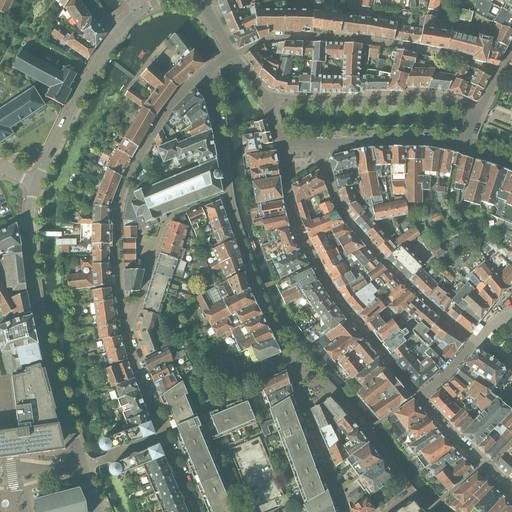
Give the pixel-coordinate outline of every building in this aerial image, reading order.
[(0,0),(0,11),(6,14),(12,0),(0,0)] [(58,0),(64,10),(65,9),(70,0),(58,0)] [(78,0),(70,0),(65,9),(72,18),(85,9),(78,0)] [(238,10),(233,0),(216,0),(224,17),(238,11),(238,10)] [(247,46),(250,44),(269,35),(269,31),(304,32),(304,28),(310,29),(310,32),(313,32),(314,29),(315,12),(313,12),(291,11),(262,11),(259,11),(258,0),(250,0),(251,6),(247,7),(240,10),(238,10),(238,11),(224,17),(239,49),(247,46)] [(233,0),(238,10),(247,7),(245,3),(243,0),(233,0)] [(342,16),(343,16),(341,33),(355,34),(367,36),(370,19),(370,14),(371,11),(371,8),(372,0),(363,0),(363,7),(365,7),(365,13),(359,12),(358,18),(354,17),(354,14),(344,12),(343,16),(342,16)] [(447,50),(451,33),(453,28),(454,22),(435,18),(437,12),(440,0),(430,0),(426,16),(425,21),(420,45),(426,46),(426,48),(428,49),(429,46),(447,50)] [(476,0),(473,13),(486,19),(487,16),(492,4),(489,3),(484,0),(476,0)] [(502,10),(511,15),(511,7),(505,2),(503,4),(500,9),(502,10)] [(85,9),(72,18),(76,25),(79,29),(82,34),(93,20),(91,18),(85,9)] [(471,24),(473,13),(458,9),(455,20),(471,24)] [(486,19),(491,22),(494,23),(496,24),(511,32),(511,15),(502,10),(497,19),(492,18),(487,16),(486,19)] [(371,11),(370,14),(370,19),(367,36),(395,40),(397,24),(397,23),(373,20),(374,12),(371,11)] [(314,29),(341,33),(343,16),(342,16),(315,12),(314,29)] [(455,20),(454,22),(453,28),(471,32),(473,24),(476,25),(476,23),(489,27),(491,22),(486,19),(473,13),(471,24),(455,20)] [(398,17),(397,23),(397,24),(395,40),(403,41),(406,27),(407,18),(402,18),(398,17)] [(412,43),(415,28),(410,27),(411,19),(407,18),(406,27),(403,41),(403,42),(412,43)] [(56,29),(51,35),(61,42),(62,41),(66,44),(65,45),(74,50),(72,53),(78,57),(79,54),(87,60),(88,60),(96,47),(106,35),(93,20),(82,34),(79,29),(75,32),(71,36),(67,34),(68,32),(58,26),(56,29)] [(419,29),(415,28),(412,43),(420,45),(425,21),(422,21),(421,21),(419,29)] [(511,38),(511,32),(496,24),(494,31),(493,36),(497,38),(494,44),(507,47),(511,38)] [(478,40),(451,33),(447,50),(474,57),(473,60),(485,63),(488,52),(491,43),(491,40),(479,37),(478,40)] [(204,65),(182,36),(174,35),(170,40),(182,55),(183,54),(186,58),(165,77),(152,65),(141,77),(152,87),(151,87),(147,92),(152,96),(148,102),(130,89),(125,97),(143,108),(124,139),(138,148),(146,134),(152,123),(155,117),(176,89),(204,65)] [(281,55),(285,42),(279,43),(276,54),(281,55)] [(292,59),(292,60),(303,61),(303,56),(303,43),(285,42),(281,55),(282,55),(281,58),(292,59)] [(303,43),(303,56),(312,56),(313,43),(303,43)] [(312,56),(311,72),(311,75),(310,93),(320,93),(321,77),(321,76),(323,76),(325,74),(327,72),(327,70),(327,67),(326,65),(324,64),(324,63),(325,59),(325,58),(324,58),(325,43),(313,43),(312,56)] [(343,60),(345,44),(339,44),(333,43),(325,43),(324,58),(325,58),(325,59),(343,60)] [(491,43),(488,52),(502,56),(507,47),(494,44),(491,43)] [(362,45),(345,44),(343,60),(342,77),(342,94),(358,94),(358,93),(359,77),(359,76),(360,62),(362,45)] [(260,77),(268,52),(264,45),(259,47),(254,50),(244,56),(260,77)] [(368,58),(378,59),(379,47),(370,46),(368,58)] [(396,50),(392,67),(393,67),(392,72),(403,75),(405,68),(405,69),(411,70),(412,70),(413,64),(415,64),(406,62),(409,52),(399,51),(396,50)] [(74,83),(73,82),(76,76),(78,76),(78,74),(76,74),(76,70),(77,69),(76,68),(74,69),(68,66),(63,67),(60,72),(20,52),(12,69),(50,88),(49,90),(48,89),(47,90),(48,91),(46,96),(45,95),(44,96),(45,97),(45,98),(46,98),(62,106),(63,107),(63,106),(64,106),(65,105),(64,105),(67,100),(68,99),(67,99),(69,94),(70,95),(71,94),(70,94),(71,90),(69,89),(72,83),(74,84),(74,83)] [(259,77),(273,89),(280,63),(279,63),(272,60),(274,54),(268,52),(260,77),(259,77)] [(417,54),(409,52),(406,62),(415,64),(416,61),(417,58),(416,58),(417,54)] [(498,66),(502,56),(488,52),(485,63),(498,66)] [(299,73),(299,75),(290,74),(292,60),(292,59),(281,58),(279,63),(280,63),(273,89),(286,92),(288,80),(299,82),(300,73),(299,73)] [(379,72),(384,72),(386,65),(384,64),(384,60),(377,59),(376,71),(379,72)] [(412,70),(411,70),(412,70),(409,75),(405,88),(417,88),(423,69),(425,63),(416,61),(415,64),(413,64),(412,70)] [(457,80),(470,85),(471,84),(477,87),(478,87),(483,89),(490,76),(477,70),(473,78),(466,74),(469,67),(459,64),(457,70),(455,75),(459,76),(457,80)] [(392,67),(390,75),(391,75),(387,91),(404,92),(405,88),(409,75),(404,74),(405,69),(405,68),(403,75),(392,72),(393,67),(392,67)] [(417,88),(429,88),(434,74),(435,70),(423,69),(417,88)] [(377,91),(379,78),(379,72),(376,71),(367,70),(367,77),(366,91),(377,91)] [(311,75),(311,72),(308,72),(308,74),(300,73),(299,82),(298,93),(310,93),(311,75)] [(384,73),(384,72),(379,72),(379,78),(377,91),(387,91),(391,75),(390,75),(384,73)] [(434,74),(429,88),(448,90),(454,76),(434,74)] [(455,75),(454,76),(448,90),(464,98),(470,85),(457,80),(459,76),(455,75)] [(359,76),(359,77),(358,93),(365,92),(366,91),(367,77),(359,76)] [(320,93),(342,94),(342,77),(321,77),(320,93)] [(288,80),(286,92),(298,93),(299,82),(288,80)] [(476,103),(483,90),(483,89),(478,87),(477,87),(471,84),(470,85),(464,98),(476,103)] [(0,143),(13,134),(10,129),(36,111),(45,106),(33,88),(32,89),(4,106),(0,109),(0,143)] [(186,116),(203,101),(195,89),(193,91),(173,111),(172,112),(174,115),(180,120),(185,116),(186,116)] [(186,116),(191,125),(191,126),(207,116),(203,101),(186,116)] [(188,140),(190,140),(211,131),(207,116),(191,126),(191,125),(180,132),(183,138),(185,136),(188,140)] [(273,143),(266,120),(259,122),(254,122),(257,133),(243,137),(243,156),(248,156),(262,154),(260,143),(264,145),(273,143)] [(211,131),(190,140),(188,140),(180,144),(178,140),(172,142),(170,143),(169,143),(168,141),(167,141),(166,139),(162,129),(155,142),(164,163),(176,157),(178,161),(188,157),(195,154),(197,159),(199,163),(199,164),(216,157),(211,131)] [(115,149),(117,150),(132,158),(138,148),(124,139),(118,135),(111,146),(115,148),(115,149)] [(372,148),(375,166),(377,174),(381,173),(382,166),(390,165),(389,147),(388,147),(388,148),(373,149),(373,148),(372,148)] [(389,147),(390,165),(393,195),(406,195),(406,192),(405,191),(405,148),(406,147),(389,147)] [(438,178),(442,151),(424,147),(424,148),(422,148),(422,160),(405,160),(405,191),(406,192),(406,195),(406,200),(406,201),(407,203),(422,203),(422,191),(430,191),(431,178),(438,178)] [(372,148),(354,151),(358,170),(360,182),(362,191),(365,200),(364,200),(366,204),(367,207),(369,209),(369,210),(373,209),(373,207),(372,205),(382,203),(376,174),(377,174),(375,166),(372,148)] [(422,160),(422,148),(405,148),(405,160),(422,160)] [(132,158),(117,150),(115,149),(112,154),(105,149),(103,154),(127,168),(132,158)] [(345,153),(349,169),(350,173),(358,170),(354,151),(345,153)] [(450,174),(451,170),(454,153),(442,151),(438,178),(443,179),(444,173),(450,174)] [(262,154),(248,156),(250,171),(278,166),(277,163),(276,152),(262,154)] [(345,153),(337,155),(342,175),(350,173),(349,169),(345,153)] [(458,155),(454,153),(451,170),(457,171),(455,183),(454,189),(463,191),(465,185),(466,185),(473,160),(458,155)] [(122,177),(127,168),(103,154),(101,158),(108,162),(104,169),(107,171),(107,169),(122,177)] [(178,161),(180,164),(183,170),(198,164),(199,163),(197,159),(195,154),(188,157),(178,161)] [(331,157),(329,160),(334,177),(342,175),(337,155),(331,157)] [(136,221),(136,222),(139,221),(140,226),(143,225),(144,227),(145,227),(149,225),(150,227),(158,224),(157,222),(167,218),(166,215),(223,193),(220,180),(223,179),(221,172),(219,172),(216,157),(199,164),(199,163),(198,164),(183,170),(149,185),(147,180),(130,187),(126,198),(124,209),(123,220),(136,221)] [(481,202),(490,165),(476,161),(464,201),(464,202),(480,206),(481,202)] [(508,171),(490,165),(481,202),(494,206),(495,203),(508,171)] [(250,171),(252,184),(280,179),(278,166),(250,171)] [(117,188),(122,177),(107,169),(107,171),(103,181),(117,188)] [(350,173),(342,175),(334,177),(338,191),(351,186),(358,183),(360,182),(358,170),(350,173)] [(319,171),(317,172),(318,172),(315,173),(314,174),(311,176),(311,175),(310,176),(307,178),(306,178),(306,179),(313,196),(327,190),(326,188),(324,182),(319,171)] [(498,210),(495,217),(500,219),(511,189),(511,172),(508,171),(495,203),(494,206),(498,210)] [(256,206),(282,201),(282,199),(281,187),(280,179),(252,184),(256,206)] [(306,200),(313,196),(306,179),(305,179),(304,179),(302,181),(300,181),(301,182),(298,183),(297,183),(297,184),(294,186),(293,185),(292,186),(293,186),(292,187),(297,203),(304,200),(305,204),(308,203),(306,200)] [(113,199),(117,188),(103,181),(98,193),(113,199)] [(338,191),(340,199),(354,194),(351,186),(338,191)] [(438,193),(438,200),(438,207),(445,206),(448,188),(445,188),(444,193),(438,193)] [(511,189),(500,219),(510,223),(511,217),(511,189)] [(109,208),(113,199),(98,193),(94,205),(109,208)] [(343,207),(357,203),(356,202),(354,194),(340,199),(342,206),(343,207)] [(408,214),(407,203),(406,201),(401,202),(401,198),(395,198),(396,203),(389,204),(392,218),(408,214)] [(309,216),(305,204),(304,200),(297,203),(297,204),(296,204),(300,218),(301,219),(309,216)] [(209,220),(225,213),(221,201),(205,207),(209,220)] [(250,207),(253,221),(263,218),(263,219),(285,216),(282,201),(256,206),(250,207)] [(331,201),(326,203),(319,206),(314,211),(318,219),(336,213),(331,201)] [(364,212),(357,203),(343,207),(355,221),(365,212),(364,212)] [(373,207),(373,209),(375,220),(375,221),(392,218),(389,204),(373,207)] [(79,224),(93,225),(109,226),(109,208),(94,205),(93,217),(80,216),(79,224)] [(194,230),(198,228),(199,228),(197,223),(204,220),(205,221),(207,220),(206,218),(202,208),(186,214),(193,230),(194,230)] [(367,235),(376,226),(372,222),(375,220),(373,209),(369,210),(369,209),(369,212),(365,212),(355,221),(364,232),(366,234),(367,235)] [(225,213),(209,220),(214,232),(229,226),(225,213)] [(336,213),(318,219),(304,226),(303,227),(308,239),(309,238),(310,240),(328,232),(330,231),(329,230),(344,224),(336,213)] [(443,219),(440,213),(431,217),(434,223),(443,219)] [(263,218),(253,221),(255,227),(264,224),(266,232),(270,231),(288,227),(285,216),(263,219),(263,218)] [(311,222),(309,216),(301,219),(304,226),(318,219),(311,222)] [(181,221),(179,217),(174,220),(168,233),(185,238),(188,227),(179,223),(181,221)] [(140,226),(139,221),(136,222),(136,227),(137,231),(145,228),(145,227),(144,227),(143,225),(140,226)] [(506,237),(511,240),(511,241),(511,224),(509,224),(510,223),(505,222),(503,226),(496,224),(493,231),(499,236),(500,235),(500,234),(506,237)] [(337,240),(338,240),(352,233),(344,224),(329,230),(330,231),(328,232),(330,235),(332,239),(333,242),(337,240)] [(21,247),(16,225),(0,232),(0,326),(5,324),(0,317),(0,311),(1,310),(5,317),(5,316),(8,323),(15,320),(32,316),(27,292),(10,298),(0,280),(0,255),(3,254),(8,288),(12,288),(12,289),(13,289),(13,291),(26,290),(22,248),(21,248),(21,247)] [(92,245),(109,244),(109,226),(93,225),(92,245)] [(230,226),(229,226),(214,232),(214,233),(218,243),(211,246),(212,249),(219,247),(234,239),(230,226)] [(380,231),(376,226),(367,235),(378,248),(389,239),(391,237),(389,234),(386,237),(384,235),(386,233),(382,228),(380,231)] [(266,232),(270,244),(280,240),(287,255),(299,250),(288,227),(270,231),(266,232)] [(403,245),(404,246),(420,235),(415,228),(394,242),(395,243),(400,247),(403,245)] [(332,239),(330,235),(328,232),(310,240),(314,248),(332,239)] [(185,238),(168,233),(164,242),(164,243),(182,248),(185,238)] [(355,236),(352,233),(338,240),(337,240),(333,242),(336,247),(341,245),(343,248),(358,240),(355,236)] [(391,237),(389,239),(378,248),(387,258),(400,247),(395,243),(393,245),(389,241),(393,239),(391,237)] [(502,247),(502,248),(511,254),(511,253),(511,241),(511,240),(506,237),(502,247)] [(212,249),(216,258),(213,259),(215,263),(216,263),(217,265),(219,264),(239,253),(238,250),(234,239),(219,247),(212,249)] [(336,247),(332,239),(314,248),(318,256),(336,247)] [(280,240),(270,244),(261,248),(266,261),(272,258),(273,261),(287,255),(280,240)] [(346,253),(347,256),(365,247),(358,240),(343,248),(346,253)] [(495,253),(497,252),(502,248),(502,247),(501,247),(491,241),(481,248),(486,253),(491,249),(491,250),(492,249),(495,253)] [(178,259),(177,260),(182,261),(186,250),(182,248),(164,243),(160,254),(178,259)] [(439,243),(430,250),(437,259),(446,252),(439,243)] [(109,255),(109,244),(92,245),(93,256),(109,255)] [(387,258),(397,268),(411,253),(404,246),(403,245),(400,247),(387,258)] [(318,256),(322,264),(340,255),(336,247),(318,256)] [(370,252),(365,247),(347,256),(348,260),(349,261),(352,259),(354,262),(370,252)] [(502,248),(497,252),(505,260),(511,268),(511,253),(511,254),(502,248)] [(287,255),(282,257),(273,261),(272,261),(281,278),(307,265),(303,257),(299,250),(287,255)] [(358,269),(365,266),(375,258),(370,252),(354,262),(358,269)] [(508,289),(511,285),(511,268),(505,260),(497,252),(495,253),(485,261),(508,289)] [(212,270),(209,271),(208,271),(210,275),(214,274),(213,271),(221,268),(226,278),(231,276),(232,278),(244,272),(245,272),(240,255),(239,253),(219,264),(217,265),(216,263),(215,263),(214,264),(210,265),(212,270)] [(411,253),(397,268),(410,281),(410,280),(421,269),(424,265),(411,253)] [(178,259),(160,254),(157,263),(183,272),(185,267),(176,265),(177,260),(178,259)] [(80,260),(81,266),(109,265),(109,264),(109,255),(93,256),(92,260),(80,260)] [(344,263),(340,255),(322,264),(327,272),(344,263)] [(198,266),(208,269),(209,270),(207,266),(208,266),(203,257),(200,258),(198,266)] [(365,266),(370,272),(381,265),(375,258),(365,266)] [(367,274),(370,272),(365,266),(358,269),(354,262),(352,259),(349,261),(348,260),(344,263),(327,272),(334,284),(346,301),(368,285),(373,282),(367,274)] [(431,264),(436,269),(439,265),(434,260),(431,264)] [(498,300),(508,289),(485,261),(464,280),(474,290),(473,291),(476,295),(490,308),(498,300)] [(154,273),(171,279),(173,274),(182,277),(183,272),(157,263),(154,273)] [(109,265),(81,266),(82,274),(67,276),(68,291),(114,285),(114,276),(110,276),(109,265)] [(387,271),(381,265),(370,272),(367,274),(373,282),(379,278),(387,271)] [(410,281),(412,283),(420,290),(437,270),(433,267),(431,270),(427,275),(423,271),(421,269),(410,280),(410,281)] [(276,286),(280,295),(296,287),(298,291),(317,282),(309,268),(292,276),(282,282),(276,286)] [(454,279),(442,268),(439,272),(451,283),(454,279)] [(141,269),(136,270),(124,270),(125,292),(139,291),(144,270),(141,269)] [(437,270),(420,290),(427,297),(437,284),(433,281),(440,273),(437,270)] [(379,278),(386,286),(395,279),(387,271),(379,278)] [(227,280),(231,288),(247,281),(244,272),(232,278),(227,280)] [(151,283),(177,291),(179,287),(170,284),(171,279),(154,273),(151,283)] [(437,284),(427,297),(438,307),(449,294),(444,290),(451,283),(449,282),(443,277),(437,284)] [(209,280),(201,278),(197,287),(204,290),(211,286),(209,280)] [(379,297),(386,291),(388,288),(386,286),(379,278),(373,282),(368,285),(346,301),(358,315),(376,299),(379,297)] [(388,288),(392,293),(400,284),(395,279),(386,286),(388,288)] [(450,295),(454,298),(451,301),(452,302),(455,304),(463,311),(464,310),(479,323),(490,308),(476,295),(473,291),(474,290),(464,280),(463,279),(460,282),(461,283),(454,292),(452,291),(450,295)] [(235,296),(231,288),(227,280),(225,281),(196,298),(203,311),(203,312),(211,326),(236,313),(255,303),(249,289),(235,296)] [(235,296),(249,289),(247,281),(231,288),(235,296)] [(296,287),(280,295),(285,304),(298,298),(299,300),(302,298),(301,297),(304,295),(312,307),(328,298),(317,282),(298,291),(296,287)] [(148,293),(165,298),(167,293),(176,296),(177,291),(151,283),(148,293)] [(406,290),(400,284),(392,293),(389,295),(386,291),(379,297),(383,301),(386,298),(387,297),(392,303),(406,290)] [(196,287),(190,285),(187,292),(195,295),(196,294),(196,287)] [(95,303),(112,300),(110,288),(93,291),(95,303)] [(388,307),(397,317),(404,311),(404,310),(416,298),(406,290),(392,303),(388,307)] [(165,298),(148,293),(143,307),(160,313),(165,298)] [(454,298),(450,295),(449,294),(438,307),(444,312),(452,302),(451,301),(454,298)] [(366,325),(378,315),(385,309),(387,307),(388,307),(392,303),(387,297),(386,298),(383,301),(379,297),(376,299),(358,315),(366,325)] [(334,305),(328,298),(312,307),(306,310),(315,322),(318,320),(320,322),(322,321),(320,318),(335,308),(333,305),(334,305)] [(404,310),(404,311),(415,320),(416,319),(427,307),(416,298),(404,310)] [(96,315),(114,313),(112,300),(95,303),(96,315)] [(242,325),(262,315),(255,303),(236,313),(242,325)] [(463,311),(455,304),(447,314),(450,317),(456,322),(462,326),(470,333),(476,326),(478,324),(479,323),(479,322),(464,310),(463,311)] [(427,307),(416,319),(420,323),(420,322),(422,324),(433,313),(427,307)] [(320,322),(316,325),(321,330),(342,316),(335,308),(320,318),(322,321),(320,322)] [(175,310),(164,316),(167,320),(177,314),(175,310)] [(142,311),(135,332),(152,332),(157,315),(142,311)] [(98,327),(116,325),(114,313),(96,315),(98,327)] [(236,313),(211,326),(212,326),(217,338),(224,334),(231,331),(239,326),(242,325),(236,313)] [(412,332),(415,335),(424,344),(431,351),(438,358),(445,364),(449,360),(458,351),(467,339),(466,339),(445,323),(444,323),(439,318),(433,313),(422,324),(421,323),(420,322),(420,323),(419,324),(419,325),(412,332)] [(384,317),(389,323),(393,319),(388,314),(384,317)] [(242,325),(239,326),(246,338),(268,327),(262,315),(242,325)] [(389,323),(384,317),(383,316),(380,318),(378,315),(366,325),(374,335),(381,329),(385,326),(389,323)] [(5,324),(0,326),(0,344),(2,353),(7,374),(12,373),(22,370),(21,366),(27,365),(39,361),(41,361),(37,344),(38,344),(32,316),(15,320),(8,323),(5,324)] [(321,330),(316,325),(313,327),(312,326),(302,332),(311,343),(324,334),(345,320),(342,316),(321,330)] [(374,335),(381,343),(398,329),(404,325),(401,321),(397,317),(393,319),(392,320),(389,323),(385,326),(381,329),(374,335)] [(336,360),(338,362),(343,357),(341,355),(362,339),(346,320),(345,320),(324,334),(331,343),(323,349),(334,362),(336,360)] [(419,325),(419,324),(415,320),(400,333),(398,329),(381,343),(390,355),(403,345),(403,344),(406,342),(403,338),(411,331),(412,332),(419,325)] [(117,337),(116,325),(98,327),(100,340),(102,339),(105,339),(106,340),(109,339),(117,337)] [(231,331),(240,349),(241,352),(252,347),(251,346),(274,339),(268,327),(246,338),(239,326),(231,331)] [(403,338),(406,342),(407,342),(415,335),(412,332),(411,331),(403,338)] [(158,350),(152,332),(135,332),(145,357),(158,350)] [(107,353),(124,348),(120,336),(117,337),(109,339),(106,340),(105,339),(102,339),(107,353)] [(276,344),(274,339),(251,346),(252,347),(258,362),(280,353),(276,344)] [(363,340),(362,339),(341,355),(343,357),(338,362),(352,380),(354,378),(369,367),(368,365),(377,357),(363,340)] [(390,355),(396,362),(409,351),(403,344),(403,345),(390,355)] [(431,351),(424,344),(418,348),(416,346),(413,348),(411,347),(409,349),(410,350),(409,351),(396,362),(397,363),(400,366),(404,371),(403,371),(417,386),(418,387),(442,367),(445,364),(438,358),(431,351)] [(145,359),(150,372),(165,365),(168,364),(172,362),(179,359),(173,345),(145,359)] [(124,348),(107,353),(110,365),(127,360),(124,348)] [(463,366),(478,376),(478,377),(479,376),(494,387),(505,371),(504,367),(486,355),(483,353),(479,350),(475,351),(465,364),(463,366)] [(214,365),(221,380),(239,371),(232,356),(227,358),(226,358),(214,365)] [(387,369),(377,357),(368,365),(369,367),(354,378),(363,388),(387,369)] [(105,370),(112,388),(113,387),(116,386),(134,379),(128,362),(117,366),(117,365),(105,370)] [(150,372),(154,383),(170,375),(177,371),(172,362),(168,364),(165,365),(150,372)] [(0,458),(66,450),(59,424),(58,424),(43,370),(42,370),(40,365),(25,369),(27,373),(12,377),(19,426),(19,429),(5,431),(0,432),(0,458)] [(455,376),(467,387),(467,386),(470,389),(478,377),(478,376),(463,366),(455,376)] [(397,381),(387,369),(363,388),(359,391),(360,392),(356,395),(379,420),(411,397),(403,388),(397,381)] [(177,371),(170,375),(154,383),(160,397),(179,383),(182,381),(177,371)] [(278,392),(290,386),(287,371),(271,378),(278,392)] [(459,393),(461,394),(467,387),(455,376),(449,382),(443,388),(447,392),(449,395),(452,397),(454,399),(459,393)] [(462,402),(466,406),(471,410),(475,406),(480,411),(478,414),(480,416),(496,398),(489,393),(494,387),(479,376),(478,377),(470,389),(471,389),(466,394),(468,396),(466,399),(466,398),(462,402)] [(278,392),(271,378),(259,383),(267,398),(278,392)] [(116,386),(120,398),(139,391),(134,379),(116,386)] [(172,425),(207,511),(236,511),(236,510),(208,443),(256,423),(246,398),(198,418),(196,414),(194,409),(183,381),(182,381),(179,383),(160,397),(169,419),(172,425)] [(290,386),(278,392),(267,398),(271,409),(272,408),(293,396),(290,386)] [(431,402),(440,412),(450,401),(451,402),(454,399),(452,397),(449,395),(447,392),(443,388),(431,398),(431,402)] [(142,399),(139,391),(120,398),(118,399),(121,408),(125,406),(127,411),(123,413),(126,420),(134,417),(134,418),(147,413),(144,404),(142,399)] [(460,411),(466,406),(462,402),(466,398),(461,394),(459,393),(454,399),(451,402),(450,401),(440,412),(447,419),(450,422),(460,411)] [(312,500),(328,491),(293,396),(279,404),(269,410),(273,420),(260,425),(264,437),(271,435),(268,427),(275,424),(279,437),(305,504),(312,500)] [(320,431),(332,424),(335,423),(347,415),(331,397),(323,403),(325,406),(324,407),(322,407),(321,405),(311,409),(320,431)] [(477,447),(488,436),(492,432),(494,429),(500,424),(511,412),(496,398),(480,416),(474,421),(461,434),(477,447)] [(409,430),(427,417),(421,410),(417,405),(413,400),(408,404),(402,408),(394,414),(399,421),(395,424),(403,435),(408,431),(409,430)] [(450,422),(455,428),(468,415),(467,414),(471,410),(466,406),(460,411),(450,422)] [(472,411),(471,410),(467,414),(468,415),(455,428),(461,434),(474,421),(478,417),(472,411)] [(511,411),(511,412),(500,424),(494,429),(497,432),(502,436),(511,424),(511,411)] [(126,421),(129,431),(151,423),(147,413),(134,418),(134,417),(126,420),(126,421)] [(332,424),(336,430),(337,432),(352,422),(347,415),(335,423),(332,424)] [(416,441),(435,428),(427,417),(409,430),(416,440),(416,441)] [(338,434),(340,437),(344,434),(346,436),(358,428),(352,422),(337,432),(338,434)] [(108,451),(124,445),(125,444),(126,443),(127,443),(130,442),(131,441),(132,441),(133,442),(134,442),(155,434),(151,423),(129,431),(113,436),(108,434),(105,439),(103,440),(102,441),(101,441),(100,442),(100,443),(100,444),(99,445),(99,446),(100,447),(100,448),(100,449),(101,450),(102,450),(103,451),(104,451),(105,451),(106,452),(107,451),(108,451)] [(332,424),(320,431),(320,432),(324,441),(337,432),(336,430),(332,424)] [(511,424),(502,436),(497,432),(494,429),(492,432),(488,436),(477,447),(478,449),(488,458),(491,461),(511,438),(511,424)] [(358,428),(346,436),(347,437),(344,439),(346,442),(341,445),(339,442),(345,452),(349,457),(351,456),(368,443),(358,428)] [(415,455),(442,437),(442,436),(435,428),(416,441),(416,440),(403,451),(410,459),(415,455)] [(338,434),(337,432),(324,441),(328,450),(339,442),(342,440),(339,437),(340,437),(338,434)] [(442,437),(415,455),(426,470),(428,469),(454,450),(442,437)] [(339,442),(328,450),(332,459),(345,452),(339,442)] [(368,443),(351,456),(349,457),(346,460),(348,464),(350,466),(351,467),(375,451),(368,443)] [(127,472),(143,465),(164,456),(159,445),(139,454),(138,455),(138,456),(137,456),(136,457),(133,458),(132,458),(131,458),(129,458),(113,465),(112,466),(111,466),(110,467),(110,468),(110,469),(109,470),(109,471),(110,472),(110,473),(110,474),(111,475),(112,475),(112,476),(113,476),(114,476),(115,477),(116,476),(117,476),(120,475),(125,477),(127,472)] [(507,476),(508,477),(511,473),(511,446),(505,453),(495,465),(498,468),(507,476)] [(428,469),(435,477),(446,468),(461,458),(454,450),(428,469)] [(359,478),(383,461),(375,451),(351,467),(359,478)] [(345,452),(332,459),(336,467),(340,464),(346,460),(349,457),(345,452)] [(176,485),(172,475),(171,475),(170,474),(169,473),(169,472),(168,471),(168,470),(168,469),(168,468),(168,467),(168,466),(164,456),(143,465),(155,493),(176,485)] [(474,470),(461,458),(446,468),(459,483),(474,470)] [(359,478),(356,481),(364,492),(366,490),(370,496),(395,478),(383,461),(359,478)] [(448,492),(459,483),(446,468),(435,477),(448,492)] [(449,507),(456,511),(472,494),(473,495),(486,482),(476,473),(457,490),(452,495),(457,499),(449,507)] [(459,511),(460,511),(462,511),(471,511),(493,488),(487,483),(486,482),(473,495),(472,494),(456,511),(455,511),(459,511)] [(155,493),(162,511),(187,511),(184,503),(183,503),(182,502),(181,501),(181,500),(180,499),(180,498),(179,497),(179,496),(180,495),(180,494),(176,485),(155,493)] [(79,489),(59,494),(52,496),(51,491),(49,491),(43,488),(41,493),(46,496),(46,498),(36,500),(36,499),(35,500),(34,501),(34,502),(35,501),(36,511),(86,511),(86,502),(80,489),(81,489),(80,488),(80,489),(80,488),(79,488),(79,489)] [(487,511),(502,496),(493,488),(471,511),(487,511)] [(349,503),(361,494),(357,490),(347,497),(349,503)] [(321,511),(333,505),(328,491),(312,500),(305,504),(292,511),(291,511),(321,511)] [(511,511),(511,504),(502,496),(487,511),(511,511)] [(372,511),(375,511),(366,498),(351,509),(351,511),(372,511)] [(396,511),(421,511),(413,502),(410,503),(396,511)]
